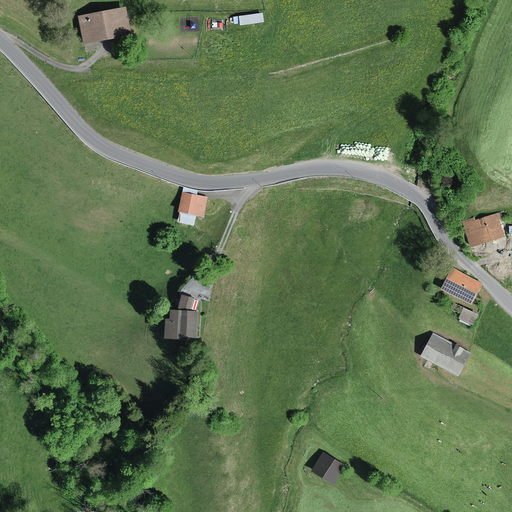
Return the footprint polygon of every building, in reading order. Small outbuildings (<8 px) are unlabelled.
[(126,6),(78,16),(83,43),(131,34),(126,6)] [(208,197),(182,192),(178,212),(179,213),(177,222),(194,226),(196,216),(204,217),(208,197)] [(474,217),(462,221),(470,248),(505,237),(499,220),(504,218),(501,212),(475,220),(474,217)] [(482,284),(452,268),(441,289),(471,305),(482,284)] [(198,311),(193,311),(196,298),(182,295),(178,311),(170,310),(169,319),(165,319),(164,339),(187,340),(187,338),(197,338),(198,311)] [(478,314),(464,308),(459,319),(473,326),(478,314)] [(471,353),(433,333),(420,357),(458,377),(471,353)] [(344,466),(323,452),(312,471),(334,485),(344,466)]
